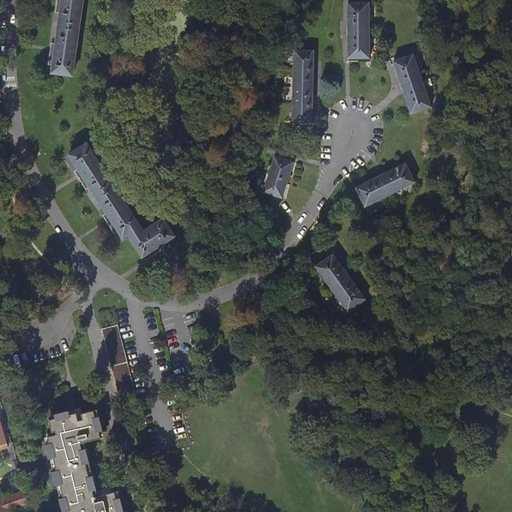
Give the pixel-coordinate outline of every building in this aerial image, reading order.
[(73,75),(82,0),(61,0),(52,73),(73,75)] [(370,57),(369,2),(348,3),(349,57),(370,57)] [(313,123),(314,50),(295,49),(294,122),(313,123)] [(432,105),(414,54),(394,60),(412,112),(432,105)] [(143,231),(87,143),(69,154),(123,237),(128,233),(143,256),(174,235),(163,218),(143,231)] [(282,197),(293,161),(275,156),(264,191),(282,197)] [(366,205),(415,181),(407,163),(357,187),(366,205)] [(365,298),(333,254),(317,266),(349,310),(365,298)] [(137,398),(118,325),(102,329),(121,403),(137,398)] [(96,497),(82,443),(102,438),(95,410),(82,413),(84,419),(80,421),(78,412),(50,419),(53,432),(56,431),(57,435),(39,440),(57,511),(121,511),(124,511),(121,498),(118,499),(116,492),(96,497)] [(26,500),(22,487),(13,489),(17,503),(26,500)] [(0,511),(8,511),(4,498),(0,499),(0,511)]
